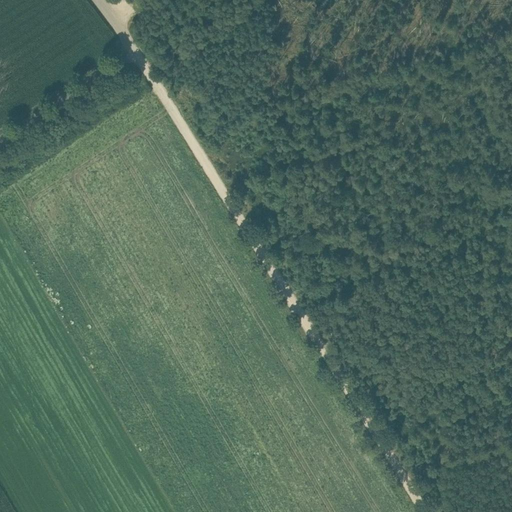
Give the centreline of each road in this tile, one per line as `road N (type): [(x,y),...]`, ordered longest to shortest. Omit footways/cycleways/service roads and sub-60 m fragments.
road 1 (track): [(427,511),(136,56)]
road 2 (unclassified): [(0,145),(136,56),(95,0)]
